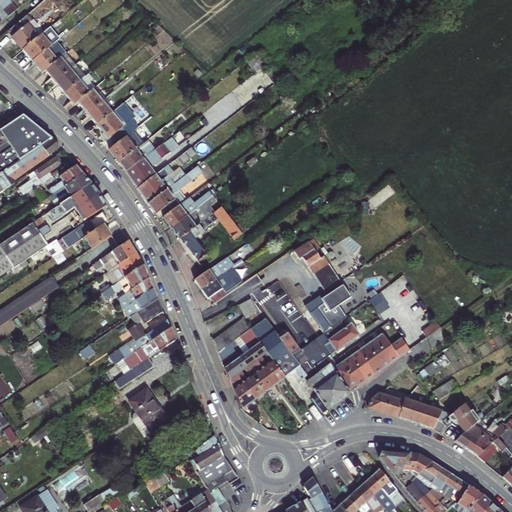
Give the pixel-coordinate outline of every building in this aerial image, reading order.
[(0,0),(0,23),(16,10),(8,0),(0,0)] [(16,43),(23,51),(38,38),(28,26),(32,23),(26,16),(9,31),(14,38),(12,39),(16,43)] [(331,19),(291,50),(307,71),(347,39),(331,19)] [(42,35),(32,23),(28,26),(38,38),(42,35)] [(59,40),(49,28),(42,35),(51,47),(59,40)] [(27,56),(32,62),(47,49),(51,47),(42,35),(38,38),(23,51),(27,56)] [(42,74),(45,72),(57,61),(47,49),(32,62),(37,68),(42,74)] [(52,79),(55,83),(70,70),(61,59),(57,61),(45,72),(52,79)] [(59,87),(64,93),(79,81),(70,70),(55,83),(59,87)] [(64,93),(65,94),(80,82),(79,81),(64,93)] [(74,105),(77,103),(89,93),(80,82),(65,94),(69,99),(74,105)] [(81,109),(86,114),(101,101),(92,89),(89,93),(77,103),(81,109)] [(101,101),(86,114),(91,120),(96,126),(111,113),(101,101)] [(111,137),(116,144),(133,131),(136,128),(130,121),(123,127),(111,113),(96,126),(102,133),(104,136),(102,138),(105,142),(111,137)] [(0,133),(26,117),(24,114),(0,129),(0,133)] [(0,173),(7,169),(20,160),(31,153),(51,138),(44,132),(39,127),(26,117),(0,133),(0,173)] [(114,157),(118,162),(136,149),(143,143),(141,141),(133,131),(116,144),(109,149),(114,157)] [(31,153),(20,160),(7,169),(0,173),(0,178),(7,188),(16,182),(13,178),(60,147),(55,142),(51,138),(31,153)] [(122,168),(125,172),(160,146),(156,141),(139,154),(136,149),(118,162),(122,168)] [(130,179),(136,189),(155,174),(149,167),(155,162),(152,157),(157,154),(160,159),(170,152),(164,143),(160,146),(125,172),(130,179)] [(190,157),(186,151),(175,159),(179,165),(190,157)] [(37,174),(24,182),(30,191),(33,189),(41,184),(42,183),(39,178),(62,162),(60,158),(57,155),(34,170),(37,174)] [(181,169),(182,171),(185,175),(197,166),(193,160),(181,169)] [(147,204),(185,175),(182,171),(172,180),(168,176),(173,172),(168,164),(155,174),(136,189),(141,195),(147,204)] [(42,201),(49,196),(82,174),(79,170),(76,166),(59,177),(62,181),(46,192),(41,184),(33,189),(42,201)] [(202,172),(197,166),(185,175),(190,181),(202,172)] [(82,174),(49,196),(56,207),(91,184),(87,179),(82,174)] [(158,221),(163,217),(179,205),(171,196),(190,181),(185,175),(147,204),(153,213),(155,216),(158,221)] [(91,184),(56,207),(49,212),(52,215),(58,211),(60,213),(69,207),(75,203),(78,208),(96,195),(99,194),(94,188),(91,184)] [(192,201),(189,197),(188,198),(195,208),(203,203),(210,197),(206,191),(192,201)] [(69,213),(77,225),(104,207),(100,201),(96,195),(78,208),(69,213)] [(167,222),(171,227),(195,208),(188,198),(179,205),(163,217),(167,222)] [(175,232),(179,239),(204,219),(200,214),(207,208),(203,203),(195,208),(171,227),(175,232)] [(235,239),(242,234),(221,206),(204,219),(179,239),(190,252),(198,262),(207,254),(195,239),(205,231),(203,228),(217,217),(219,220),(222,219),(231,230),(229,232),(235,239)] [(83,238),(103,225),(107,222),(104,217),(101,212),(57,241),(56,239),(48,244),(46,246),(54,257),(83,238)] [(0,244),(0,245),(6,255),(39,234),(40,233),(49,227),(47,224),(45,224),(38,229),(36,227),(44,221),(41,217),(0,244)] [(103,225),(83,238),(91,250),(111,237),(106,231),(103,225)] [(40,233),(6,255),(14,267),(46,246),(48,244),(44,239),(53,233),(49,227),(40,233)] [(312,274),(328,264),(311,237),(292,249),(299,260),(301,258),(304,262),(312,274)] [(132,247),(129,241),(93,266),(96,271),(114,258),(119,264),(136,253),(132,247)] [(136,253),(119,264),(118,265),(123,273),(122,274),(124,277),(142,265),(138,257),(136,253)] [(0,259),(0,276),(14,267),(6,255),(0,259)] [(216,264),(195,279),(199,285),(201,289),(233,267),(234,266),(241,261),(239,258),(231,263),(227,256),(216,264)] [(328,264),(312,274),(323,290),(338,280),(328,264)] [(143,265),(142,265),(124,277),(112,286),(100,293),(103,298),(113,292),(114,293),(129,284),(133,289),(149,278),(146,271),(143,265)] [(232,287),(242,280),(233,267),(201,289),(205,294),(208,298),(210,296),(222,287),(229,283),(232,287)] [(0,327),(58,288),(52,278),(0,312),(0,327)] [(149,278),(133,289),(124,295),(126,299),(133,294),(136,300),(153,288),(151,283),(149,278)] [(308,310),(323,331),(340,319),(331,305),(343,297),(335,285),(313,299),(316,304),(308,310)] [(222,287),(210,296),(213,301),(226,292),(222,287)] [(153,288),(136,300),(128,305),(130,309),(137,304),(141,310),(158,298),(155,293),(153,288)] [(147,323),(164,312),(158,298),(141,310),(134,315),(125,321),(137,340),(128,346),(127,345),(109,357),(115,365),(133,353),(171,328),(167,320),(152,330),(150,327),(147,323)] [(242,310),(253,304),(249,298),(238,304),(240,307),(242,310)] [(137,304),(130,309),(134,315),(141,310),(137,304)] [(245,314),(246,315),(257,309),(253,304),(242,310),(245,314)] [(239,317),(235,320),(244,331),(248,328),(250,327),(242,317),(242,316),(239,317)] [(323,331),(327,337),(344,325),(340,319),(323,331)] [(234,321),(230,324),(238,336),(240,334),(244,331),(235,320),(234,321)] [(420,326),(426,334),(435,327),(431,321),(430,320),(420,326)] [(344,325),(327,337),(328,337),(321,342),(329,353),(334,349),(335,350),(357,334),(348,322),(344,325)] [(229,325),(224,329),(232,340),(238,336),(230,324),(229,325)] [(150,357),(176,340),(173,333),(171,328),(133,353),(134,357),(137,355),(138,356),(146,351),(150,357)] [(240,334),(243,338),(249,348),(259,341),(248,328),(244,331),(240,334)] [(232,340),(224,329),(222,330),(218,333),(226,344),(229,342),(232,340)] [(313,365),(325,356),(329,353),(321,342),(328,337),(327,337),(323,331),(310,341),(299,349),(295,344),(285,331),(278,336),(273,330),(259,341),(266,350),(272,358),(286,375),(289,373),(292,371),(300,380),(303,378),(301,375),(304,373),(299,366),(307,360),(311,366),(313,365)] [(313,365),(337,398),(342,395),(351,388),(358,383),(364,379),(370,374),(377,369),(385,363),(408,346),(400,336),(396,339),(390,343),(383,334),(381,331),(332,366),(325,356),(313,365)] [(212,338),(217,351),(226,344),(218,333),(216,335),(212,338)] [(238,336),(232,340),(235,344),(243,338),(240,334),(238,336)] [(306,336),(295,344),(299,349),(310,341),(306,336)] [(249,348),(256,358),(260,354),(266,350),(259,341),(249,348)] [(226,344),(217,351),(222,360),(235,351),(229,342),(226,344)] [(242,353),(239,356),(246,365),(251,361),(256,358),(249,348),(242,353)] [(146,351),(138,356),(129,362),(133,369),(150,357),(146,351)] [(260,354),(256,358),(275,383),(278,381),(285,376),(286,375),(272,358),(266,363),(260,354)] [(232,375),(237,372),(241,369),(246,365),(239,356),(224,366),(226,371),(229,378),(232,375)] [(156,366),(150,357),(133,369),(116,380),(122,389),(156,366)] [(275,383),(256,358),(251,361),(257,369),(252,373),(265,390),(266,391),(270,387),(275,383)] [(306,376),(317,392),(327,406),(330,404),(337,398),(313,365),(311,366),(307,360),(299,366),(304,373),(301,375),(303,378),(306,376)] [(265,390),(252,373),(247,376),(241,369),(237,372),(256,398),(260,395),(266,391),(265,390)] [(233,386),(242,407),(247,403),(248,404),(250,402),(255,399),(256,398),(237,372),(232,375),(229,378),(233,386)] [(410,391),(418,383),(414,380),(407,388),(410,391)] [(372,396),(367,405),(377,408),(384,410),(391,395),(383,392),(391,387),(389,383),(379,390),(372,396)] [(418,383),(410,391),(414,394),(421,386),(418,383)] [(148,390),(130,401),(141,419),(145,424),(162,412),(154,399),(148,390)] [(327,406),(317,392),(311,396),(322,410),(327,406)] [(397,414),(402,399),(391,395),(384,410),(392,413),(397,414)] [(402,399),(397,414),(409,419),(418,422),(425,403),(404,397),(403,397),(402,399)] [(447,421),(453,421),(456,424),(462,430),(463,429),(464,430),(475,422),(476,420),(468,411),(470,410),(464,402),(457,407),(444,417),(447,421)] [(428,425),(432,426),(439,416),(441,418),(444,417),(457,407),(454,404),(446,409),(425,403),(418,422),(428,425)] [(492,412),(490,409),(484,414),(477,420),(480,423),(492,412)] [(150,432),(168,421),(162,412),(145,424),(150,432)] [(439,416),(432,426),(439,430),(444,422),(441,418),(439,416)] [(491,433),(485,429),(480,438),(476,436),(468,448),(474,451),(477,453),(489,442),(496,435),(511,422),(508,419),(503,423),(502,422),(491,433)] [(480,438),(485,429),(475,422),(464,430),(463,429),(453,439),(459,443),(468,448),(476,436),(480,438)] [(208,490),(224,480),(222,454),(220,450),(213,434),(212,434),(209,437),(193,449),(197,454),(189,459),(208,490)] [(496,448),(489,442),(477,453),(477,454),(484,460),(496,448)] [(404,453),(379,451),(377,454),(375,457),(391,475),(398,468),(398,463),(403,465),(405,463),(404,453)] [(413,453),(404,453),(405,463),(403,465),(398,463),(398,468),(391,475),(392,477),(394,479),(402,489),(409,482),(408,481),(411,477),(417,471),(427,462),(422,459),(415,455),(413,453)] [(222,454),(224,480),(227,478),(229,481),(239,475),(232,463),(224,457),(223,457),(222,454)] [(511,460),(511,461),(501,473),(511,482),(511,483),(511,460)] [(417,471),(411,477),(418,482),(425,487),(427,485),(428,482),(431,478),(436,468),(431,465),(427,462),(417,471)] [(437,489),(446,474),(441,471),(436,468),(431,478),(428,482),(427,485),(425,487),(430,489),(435,492),(437,489)] [(371,480),(380,492),(388,502),(398,494),(380,473),(376,476),(371,480)] [(451,478),(446,474),(437,489),(435,492),(444,498),(446,495),(447,494),(450,490),(456,480),(451,478)] [(368,483),(363,487),(372,498),(372,499),(380,492),(371,480),(368,483)] [(458,495),(465,486),(456,480),(450,490),(458,495)] [(329,511),(312,481),(307,484),(302,489),(310,502),(307,504),(311,511),(329,511)] [(422,497),(416,490),(409,482),(402,489),(409,497),(415,503),(422,497)] [(464,511),(465,511),(480,496),(472,490),(465,486),(453,503),(450,506),(452,509),(455,511),(454,511),(464,511)] [(355,494),(364,505),(372,498),(363,487),(359,490),(355,494)] [(226,500),(218,488),(210,493),(215,501),(218,506),(226,500)] [(420,488),(416,490),(422,497),(425,494),(420,488)] [(422,497),(415,503),(421,510),(422,511),(427,511),(432,508),(437,504),(444,498),(435,492),(430,489),(425,494),(422,497)] [(45,490),(19,509),(20,511),(56,511),(54,508),(57,506),(45,490)] [(168,500),(174,508),(176,511),(221,511),(218,506),(215,501),(208,506),(200,493),(180,506),(173,496),(168,500)] [(88,511),(92,509),(105,503),(101,494),(84,503),(88,511)] [(347,501),(357,511),(364,505),(355,494),(352,497),(347,501)] [(392,506),(401,498),(398,494),(388,502),(392,506)] [(479,511),(481,511),(489,503),(483,499),(480,496),(465,511),(464,511),(476,511),(478,510),(479,511)] [(93,511),(107,511),(112,510),(107,501),(105,503),(92,509),(93,511)] [(343,505),(339,508),(342,511),(357,511),(347,501),(343,505)] [(296,507),(287,511),(311,511),(307,504),(306,502),(296,507)] [(493,506),(489,503),(481,511),(479,511),(478,510),(476,511),(497,511),(499,510),(493,506)]
